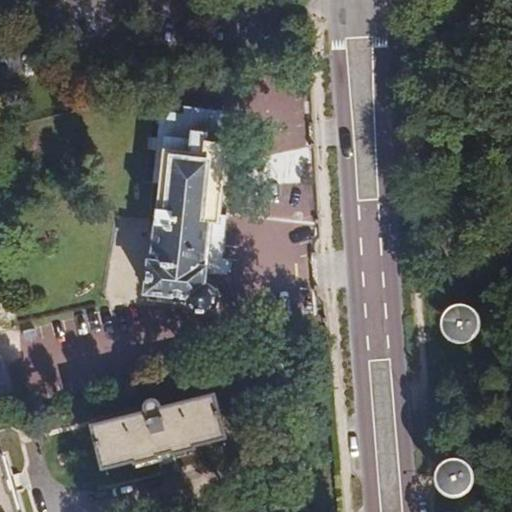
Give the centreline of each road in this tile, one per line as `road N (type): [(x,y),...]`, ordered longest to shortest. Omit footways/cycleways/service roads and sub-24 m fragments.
road 1 (primary): [(336,0),(370,511)]
road 2 (primary): [(410,511),(378,0)]
